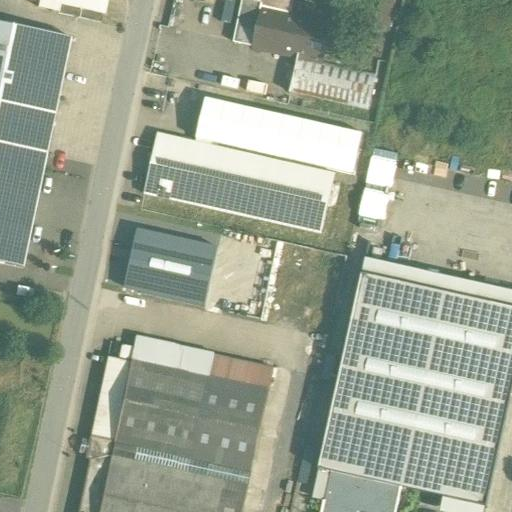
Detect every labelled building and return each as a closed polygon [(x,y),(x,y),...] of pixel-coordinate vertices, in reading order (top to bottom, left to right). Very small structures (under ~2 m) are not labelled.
[(107,0),(38,0),(37,8),(51,11),(51,13),(57,14),(60,3),(103,12),(105,12),(107,0)] [(243,0),(242,7),(264,11),(290,17),(293,0),(243,0)] [(394,0),(369,0),(363,26),(387,31),(394,0)] [(103,12),(60,3),(57,14),(100,23),(103,12)] [(264,11),(242,7),(234,42),(256,47),(264,11)] [(290,17),(264,11),(256,47),(299,55),(323,61),(330,26),(290,17)] [(68,40),(0,24),(0,263),(21,268),(68,40)] [(299,55),(291,93),(369,110),(377,73),(323,61),(299,55)] [(336,174),(159,134),(145,195),(323,235),(336,174)] [(219,248),(138,231),(125,291),(206,308),(219,248)] [(511,394),(511,292),(366,260),(319,470),(330,473),(402,489),(487,508),(511,394)] [(107,357),(88,442),(81,441),(79,453),(86,454),(85,459),(89,460),(77,511),(98,511),(131,363),(134,349),(122,347),(119,360),(107,357)] [(270,393),(131,363),(98,511),(243,511),(249,487),(250,488),(270,393)] [(397,511),(402,489),(330,473),(322,511),(397,511)]
